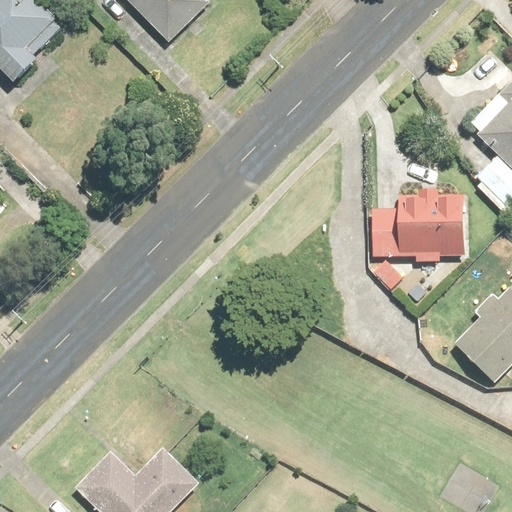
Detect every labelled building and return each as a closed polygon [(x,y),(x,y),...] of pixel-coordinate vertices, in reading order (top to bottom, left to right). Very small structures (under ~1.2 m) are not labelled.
[(40,0),(0,0),(0,61),(23,84),(44,64),(38,58),(68,27),(40,0)] [(219,4),(214,0),(130,0),(177,46),(219,4)] [(511,93),(506,99),(511,105),(511,110),(484,138),(504,158),(480,182),(510,212),(511,210),(511,93)] [(471,255),(473,194),(415,192),(414,211),(385,210),(384,252),(422,253),(421,264),(450,265),(450,254),(471,255)] [(500,295),(479,314),(488,324),(463,347),(500,387),(511,375),(511,301),(508,305),(500,295)] [(122,455),(84,487),(105,511),(183,511),(207,492),(173,452),(142,478),(122,455)]
